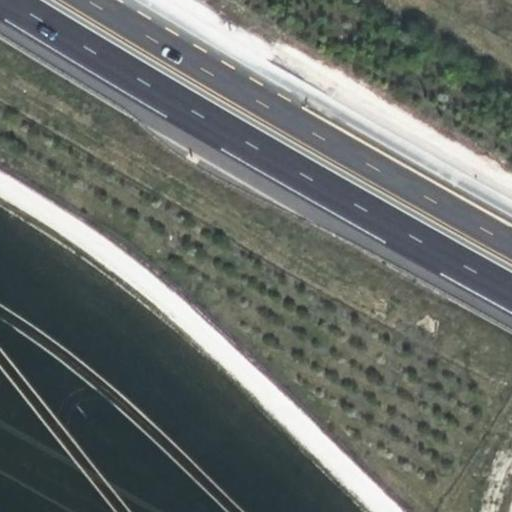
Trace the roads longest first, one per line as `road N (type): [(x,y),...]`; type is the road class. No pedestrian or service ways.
road 1 (motorway): [(18,0),(511,291)]
road 2 (track): [(390,511),(146,269),(0,177)]
road 3 (motorway): [(511,235),(113,0)]
